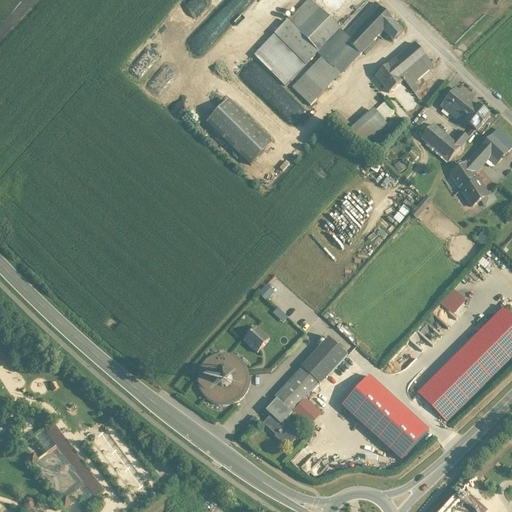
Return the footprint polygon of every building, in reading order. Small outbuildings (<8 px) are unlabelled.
[(309,0),(308,0),(277,32),(287,43),(299,31),(291,23),(312,3),(309,0)] [(340,30),(312,3),(291,23),(299,31),(287,43),(307,63),(317,52),(340,30)] [(345,34),(342,37),(347,41),(380,7),(375,3),(345,34)] [(380,7),(347,41),(355,49),(360,54),(378,36),(393,20),(380,7)] [(393,20),(378,36),(383,41),(388,36),(393,41),(402,32),(393,20)] [(340,30),(317,52),(322,57),(342,37),(345,34),(340,29),(340,30)] [(277,32),(254,55),(285,85),(307,63),(287,43),(277,32)] [(342,37),(322,57),(335,69),(355,49),(347,41),(342,37)] [(414,43),(390,64),(404,79),(404,80),(409,86),(414,82),(433,66),(414,43)] [(355,49),(335,69),(340,74),(360,54),(355,49)] [(322,57),(305,74),(323,92),(340,74),(335,69),(322,57)] [(390,64),(375,76),(389,92),(404,80),(404,79),(390,64)] [(323,92),(305,74),(292,87),(310,105),(323,92)] [(419,88),(414,82),(409,86),(415,93),(419,88)] [(476,105),(456,89),(442,106),(462,123),(464,125),(467,121),(464,120),(476,105)] [(272,143),(229,101),(208,123),(251,165),(272,143)] [(385,102),(375,110),(384,121),(394,112),(385,102)] [(489,116),(477,105),(476,105),(464,120),(467,121),(476,129),(477,130),(489,116)] [(348,115),(342,107),(336,111),(342,120),(348,115)] [(373,109),(342,136),(357,149),(387,124),(384,121),(375,110),(373,109)] [(464,125),(462,123),(450,138),(461,147),(476,129),(467,121),(464,125)] [(450,138),(433,124),(421,138),(449,161),(461,147),(450,138)] [(511,147),(511,141),(501,132),(495,138),(508,151),(511,147)] [(492,136),(480,149),(489,157),(496,164),(508,151),(495,138),(492,136)] [(480,149),(468,162),(475,172),(489,157),(480,149)] [(468,162),(450,174),(461,190),(479,178),(475,172),(468,162)] [(479,178),(461,190),(471,206),(489,194),(479,178)] [(410,212),(417,218),(433,201),(426,194),(410,212)] [(483,230),(477,236),(485,243),(491,237),(483,230)] [(267,301),(275,292),(266,285),(259,294),(267,301)] [(453,288),(440,304),(453,316),(467,301),(453,288)] [(277,309),(273,314),(284,322),(288,316),(277,309)] [(511,316),(505,309),(418,394),(446,423),(511,358),(511,316)] [(320,325),(315,320),(312,323),(317,328),(320,325)] [(411,338),(424,350),(438,333),(425,322),(411,338)] [(270,340),(250,323),(242,333),(248,338),(245,342),(258,354),(270,340)] [(329,339),(301,368),(302,369),(304,371),(320,385),(320,386),(348,356),(329,339)] [(224,371),(222,371),(221,372),(219,372),(218,374),(210,371),(207,378),(215,381),(215,383),(215,385),(216,386),(217,387),(218,389),(220,389),(222,390),(224,390),(227,390),(229,389),(231,387),(232,386),(233,384),(233,381),(233,378),(232,376),(231,373),(229,372),(226,371),(224,371)] [(304,371),(277,400),(279,402),(292,415),(293,415),(320,386),(320,385),(304,371)] [(429,432),(369,377),(343,407),(402,461),(429,432)] [(292,415),(279,402),(268,414),(273,418),(265,426),(287,447),(295,438),(282,426),(292,415)] [(102,492),(54,428),(46,434),(94,498),(102,492)] [(22,503),(29,509),(35,503),(28,497),(22,503)] [(454,511),(461,504),(455,499),(443,511),(454,511)]
